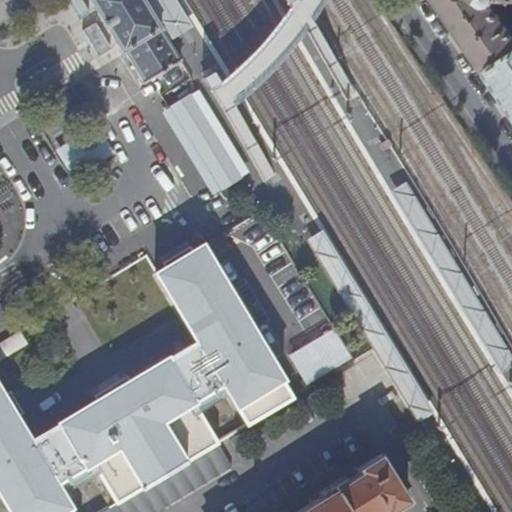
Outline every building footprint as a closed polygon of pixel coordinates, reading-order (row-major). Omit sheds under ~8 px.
[(90,0),(93,4),(100,15),(103,20),(108,28),(111,33),(123,53),(125,52),(132,64),(145,84),(182,61),(158,22),(150,9),(147,4),(144,0),(90,0)] [(182,61),(206,45),(177,0),(144,0),(147,4),(150,9),(158,22),(182,61)] [(511,0),(438,0),(487,72),(511,56),(511,30),(496,7),(500,2),(511,1),(511,0)] [(511,56),(487,72),(502,93),(511,108),(511,56)] [(250,170),(200,89),(187,97),(177,103),(163,111),(178,136),(213,193),(250,170)] [(511,349),(410,179),(391,190),(501,374),(511,367),(511,349)] [(370,347),(394,386),(411,376),(323,232),(305,244),(370,347)] [(0,494),(10,511),(73,511),(57,484),(93,463),(116,504),(218,443),(194,403),(223,385),(248,426),(295,397),(283,378),(203,245),(180,259),(156,273),(197,342),(114,392),(31,441),(0,389),(0,494)] [(135,269),(145,289),(103,311),(116,337),(171,309),(147,262),(135,269)] [(298,368),(283,378),(295,397),(330,376),(355,361),(334,329),(290,355),(298,368)] [(103,511),(157,511),(232,467),(218,443),(116,504),(103,511)] [(394,511),(409,502),(380,457),(359,471),(361,474),(346,484),(343,479),(322,492),(325,497),(300,511),(394,511)]
